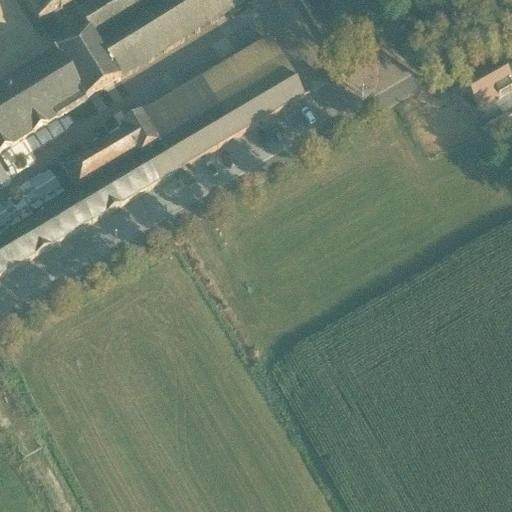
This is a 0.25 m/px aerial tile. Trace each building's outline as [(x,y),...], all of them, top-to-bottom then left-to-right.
[(247,12),(239,0),(98,0),(74,15),(85,34),(0,86),(0,278),(175,175),(186,168),(302,100),(267,43),(266,41),(139,119),(117,132),(119,135),(59,170),(75,198),(0,242),(0,158),(40,133),(226,17),(229,24),(247,12)] [(18,0),(46,44),(62,34),(53,20),(73,8),(68,0),(18,0)] [(239,0),(247,12),(256,6),(251,0),(239,0)] [(329,45),(352,37),(346,20),(323,28),(329,45)] [(511,88),(497,63),(460,84),(462,87),(477,114),(511,93),(511,88)]
